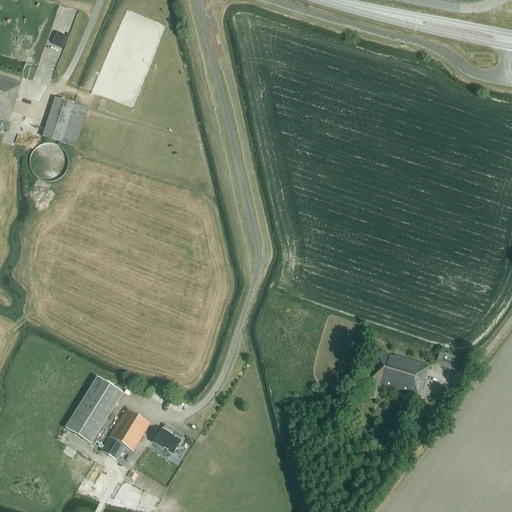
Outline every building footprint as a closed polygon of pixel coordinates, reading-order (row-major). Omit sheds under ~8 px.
[(0,128),(6,130),(8,122),(21,84),(0,77),(0,128)] [(52,141),(62,144),(75,148),(87,108),(74,104),(70,103),(54,98),(42,137),(52,141)] [(377,352),(367,385),(379,388),(379,390),(418,401),(428,366),(394,356),(394,357),(377,352)] [(440,353),(436,362),(436,364),(441,366),(455,371),(459,359),(440,353)] [(123,394),(97,378),(65,429),(91,445),(123,394)] [(402,404),(397,426),(408,429),(413,406),(402,404)] [(127,411),(110,437),(103,448),(115,456),(119,448),(121,445),(133,452),(135,448),(150,425),(127,411)] [(155,443),(153,447),(159,450),(161,447),(173,454),(183,437),(175,432),(172,437),(162,431),(155,443)] [(412,432),(408,441),(415,444),(419,436),(412,432)] [(128,478),(134,481),(137,476),(131,472),(128,478)]
